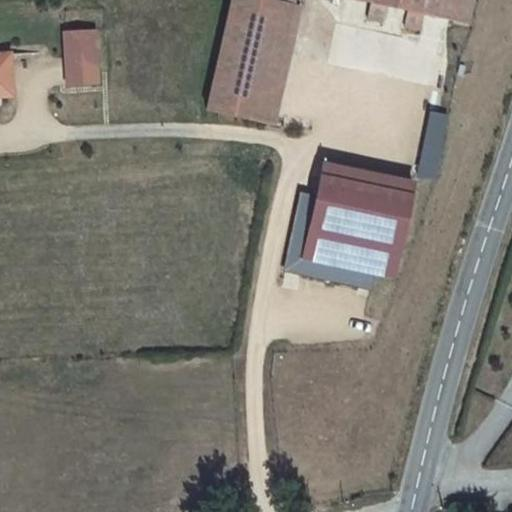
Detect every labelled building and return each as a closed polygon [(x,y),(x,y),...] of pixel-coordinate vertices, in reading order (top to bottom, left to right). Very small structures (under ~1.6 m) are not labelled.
[(231,0),(207,108),(274,124),(301,6),(272,0),(231,0)] [(367,0),(371,1),(386,4),(408,9),(423,12),(468,22),(472,0),(367,0)] [(368,18),(382,22),(386,4),(371,1),(368,18)] [(419,29),(423,12),(408,9),(405,26),(419,29)] [(98,83),(98,31),(66,31),(67,84),(98,83)] [(0,95),(13,95),(11,65),(4,65),(4,55),(0,54),(0,95)] [(441,176),(447,111),(428,109),(422,174),(441,176)] [(363,271),(392,277),(412,182),(324,163),(316,196),(302,193),(285,270),(360,286),(363,271)] [(204,503),(205,511),(219,511),(217,500),(204,503)]
